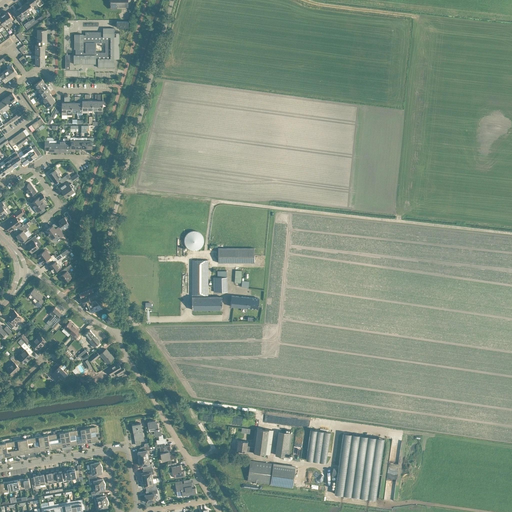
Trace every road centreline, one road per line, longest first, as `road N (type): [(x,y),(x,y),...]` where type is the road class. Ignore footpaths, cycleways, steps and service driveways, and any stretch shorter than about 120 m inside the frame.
road 1 (track): [(133,321),(165,320),(165,262),(205,254),(214,202),(511,233)]
road 2 (unclassified): [(128,326),(133,314),(109,265),(107,241),(172,0)]
road 3 (residential): [(220,511),(121,333)]
road 4 (residential): [(110,85),(59,91),(35,69),(0,92)]
